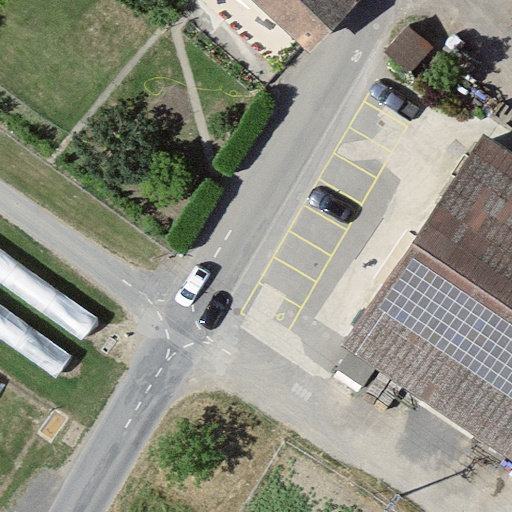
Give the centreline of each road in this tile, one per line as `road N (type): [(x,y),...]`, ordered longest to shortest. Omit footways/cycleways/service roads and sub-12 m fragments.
road 1 (residential): [(373,0),(186,323)]
road 2 (track): [(186,323),(450,511)]
road 3 (unclassified): [(0,194),(186,323)]
road 4 (residential): [(186,323),(75,511)]
